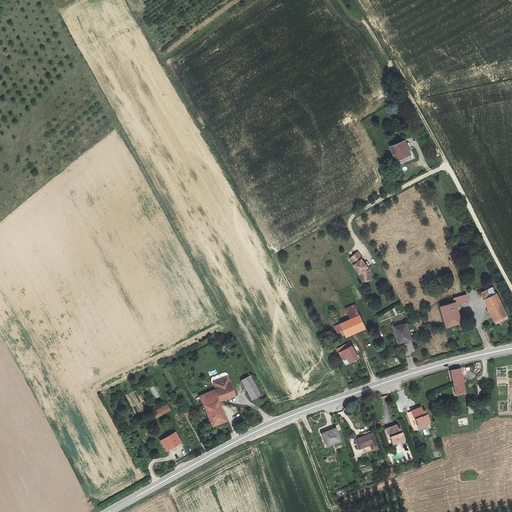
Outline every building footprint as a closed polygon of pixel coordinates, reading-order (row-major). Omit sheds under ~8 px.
[(404,139),(390,146),(397,163),(412,156),(404,139)] [(357,251),(348,258),(352,264),(353,263),(358,272),(359,272),(360,279),(367,278),(366,272),(369,271),(369,268),(360,258),(361,257),(357,251)] [(445,282),(435,285),(437,294),(448,291),(445,282)] [(484,298),(495,292),(493,286),(481,292),(484,298)] [(495,292),(484,298),(496,324),(508,319),(495,292)] [(455,302),(456,305),(468,301),(466,294),(454,297),(455,302)] [(456,305),(455,302),(440,306),(446,326),(461,322),(456,305)] [(339,322),(358,314),(354,304),(342,310),(343,314),(337,317),(339,322)] [(339,322),(345,336),(364,327),(358,314),(339,322)] [(343,337),(345,336),(339,322),(333,325),(336,332),(339,331),(343,337)] [(406,323),(394,327),(398,343),(411,339),(406,323)] [(358,357),(351,345),(349,341),(336,349),(342,358),(346,356),(350,362),(358,357)] [(451,370),(456,394),(465,392),(460,369),(451,370)] [(251,376),(242,380),(252,400),(261,395),(251,376)] [(235,397),(227,378),(210,385),(213,392),(217,391),(220,398),(226,395),(228,400),(235,397)] [(149,388),(155,399),(160,396),(155,385),(149,388)] [(220,398),(217,391),(213,392),(200,397),(205,408),(219,403),(219,404),(228,400),(226,395),(220,398)] [(131,393),(127,395),(132,405),(136,403),(131,393)] [(211,422),(214,428),(227,422),(219,404),(219,403),(205,408),(211,422)] [(482,403),(468,406),(469,414),(483,411),(482,403)] [(153,411),(156,418),(170,410),(167,404),(153,411)] [(422,407),(412,411),(418,427),(430,422),(426,411),(423,412),(422,407)] [(397,425),(386,429),(393,445),(405,441),(401,428),(398,429),(397,425)] [(322,434),(327,447),(341,441),(336,428),(322,434)] [(355,440),(358,450),(370,445),(372,450),(378,448),(372,433),(355,440)] [(177,434),(162,442),(168,452),(182,443),(177,434)] [(335,492),(337,497),(343,495),(342,492),(343,491),(343,489),(335,492)]
